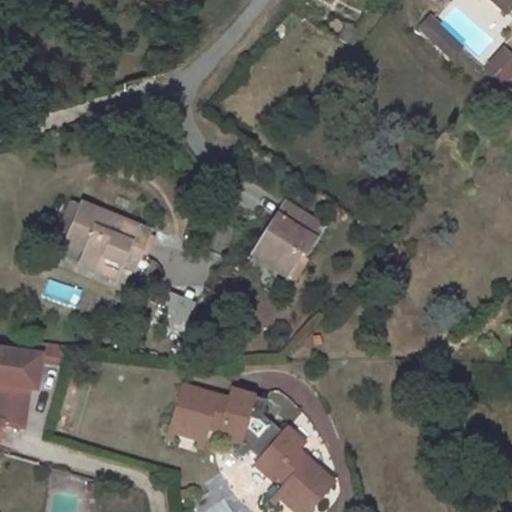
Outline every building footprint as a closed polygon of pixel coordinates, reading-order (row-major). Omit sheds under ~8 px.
[(511,0),(495,0),(511,15),(511,13),(511,0)] [(464,48),(433,17),(423,28),(454,59),(464,48)] [(481,68),(501,88),(511,77),(511,56),(502,46),(481,68)] [(320,245),(281,226),(255,280),(290,297),(301,274),(306,276),(320,245)] [(92,288),(106,294),(115,276),(122,279),(122,278),(135,284),(148,259),(81,227),(65,261),(81,269),(78,273),(95,282),(92,288)] [(48,280),(43,298),(77,307),(82,289),(48,280)] [(173,291),(155,312),(175,328),(192,307),(173,291)] [(67,374),(35,367),(33,380),(0,373),(0,443),(4,444),(3,451),(20,454),(28,415),(34,416),(40,389),(63,394),(67,374)] [(227,424),(179,415),(170,462),(177,464),(179,453),(201,457),(199,467),(206,469),(210,448),(223,450),(221,458),(244,462),(249,458),(258,468),(254,472),(259,477),(251,482),(266,505),(280,496),(287,507),(279,511),(329,511),(337,507),(307,464),(294,473),(262,427),(263,419),(230,412),(227,424)] [(258,468),(249,458),(244,462),(254,472),(258,468)]
